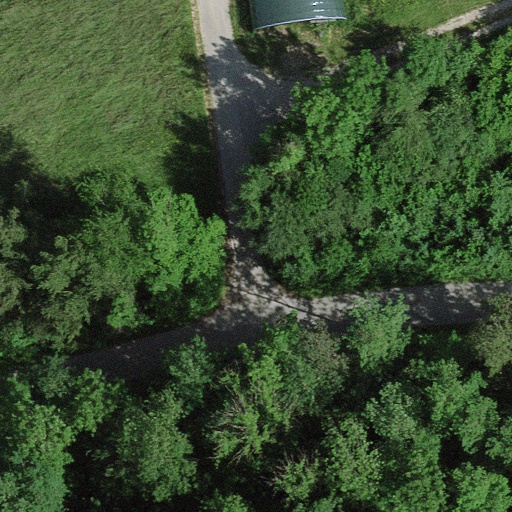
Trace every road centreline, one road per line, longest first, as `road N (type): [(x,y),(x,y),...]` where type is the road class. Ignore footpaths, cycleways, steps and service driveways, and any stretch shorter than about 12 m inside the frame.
road 1 (unclassified): [(0,395),(355,311),(511,301)]
road 2 (track): [(211,0),(257,329)]
road 3 (track): [(511,2),(229,129)]
